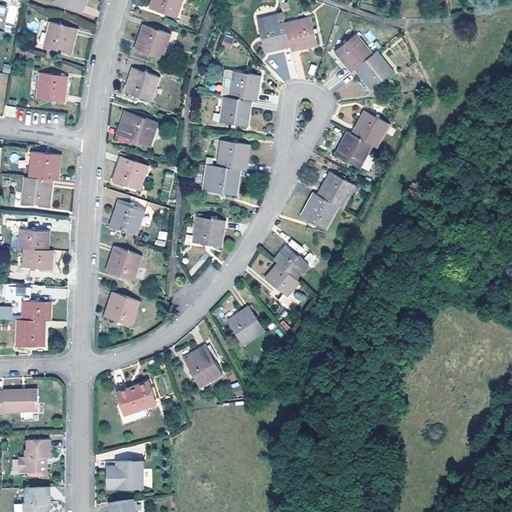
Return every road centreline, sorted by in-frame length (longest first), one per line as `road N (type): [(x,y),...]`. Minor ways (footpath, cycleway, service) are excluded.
road 1 (residential): [(80,366),(150,347),(200,309),(269,214),(292,153)]
road 2 (residential): [(80,366),(91,139)]
road 3 (residential): [(292,153),(307,142),(324,102),(309,93),(291,97),(286,146)]
road 4 (residential): [(84,511),(80,366)]
road 5 (residential): [(91,139),(119,0)]
road 6 (track): [(443,511),(511,404)]
